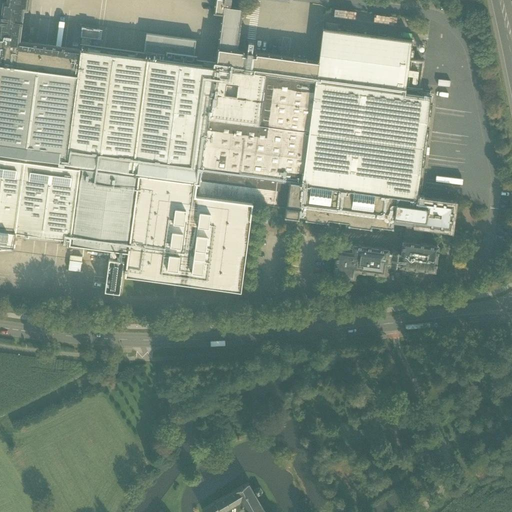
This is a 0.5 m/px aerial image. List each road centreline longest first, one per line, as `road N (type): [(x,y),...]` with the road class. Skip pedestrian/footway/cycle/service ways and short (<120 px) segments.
road 1 (tertiary): [(0,327),(193,340),(424,320)]
road 2 (track): [(0,423),(133,359),(146,340)]
